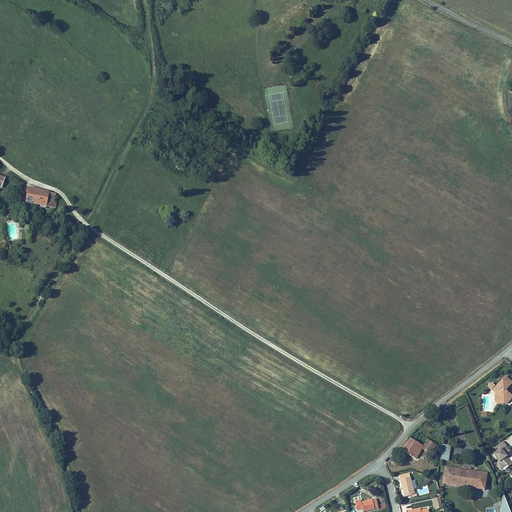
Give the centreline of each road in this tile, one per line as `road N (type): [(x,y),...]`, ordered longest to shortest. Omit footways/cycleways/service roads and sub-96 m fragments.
road 1 (track): [(71,511),(60,461),(12,348),(146,100),(151,74),(141,0)]
road 2 (unclassified): [(410,427),(123,249),(84,223),(58,191),(0,159)]
road 3 (unclassified): [(507,349),(410,427)]
